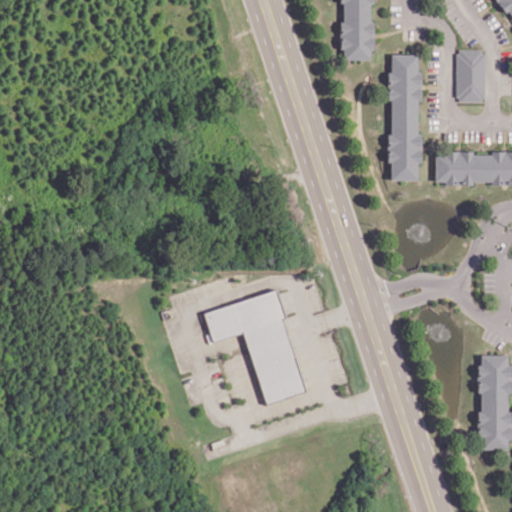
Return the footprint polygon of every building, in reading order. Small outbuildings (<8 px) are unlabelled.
[(342,0),(342,20),(339,20),(339,48),(341,48),(341,57),(367,57),(367,47),(370,47),(371,21),(368,21),(368,0),(342,0)] [(511,0),(496,0),(504,11),(507,9),(511,16),(511,0)] [(458,49),(458,52),(455,52),(455,95),(458,95),(458,100),(480,100),(480,95),(483,95),(483,53),(481,52),(481,49),(458,49)] [(390,53),(390,71),(386,71),(386,98),(390,98),(390,133),(386,133),(386,160),(390,161),(390,179),(415,179),(415,161),(418,161),(419,134),(415,134),(415,97),(418,97),(419,71),(415,71),(415,53),(390,53)] [(434,154),(445,153),(445,151),(470,151),(470,154),(491,154),(491,151),(511,150),(511,183),(490,183),(490,180),(470,180),(470,183),(444,183),(444,179),(434,179),(434,154)] [(203,311),(274,287),(284,315),(280,316),(305,390),(265,403),(240,330),(212,339),(203,311)] [(476,355),(475,447),(506,447),(507,355),(476,355)]
